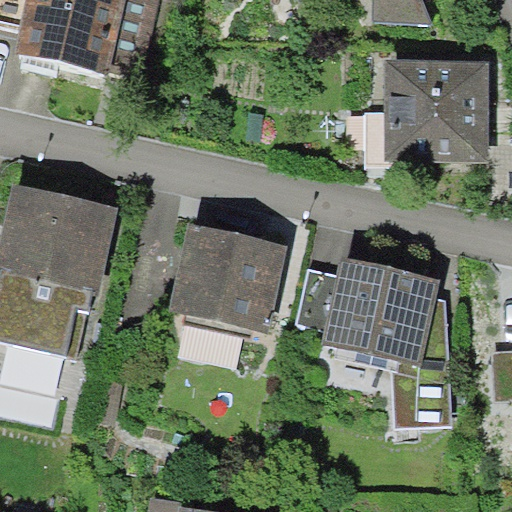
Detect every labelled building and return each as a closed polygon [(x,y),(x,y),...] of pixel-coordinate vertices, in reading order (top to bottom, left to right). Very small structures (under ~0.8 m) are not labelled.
[(161,0),(160,0),(47,0),(34,66),(148,89),(161,0)] [(489,71),(391,69),(389,172),(487,174),(489,71)] [(124,218),(23,197),(0,305),(0,351),(92,371),(124,218)] [(294,261),(193,241),(177,324),(279,343),(294,261)] [(450,295),(350,270),(330,359),(395,373),(401,438),(458,437),(450,295)]
